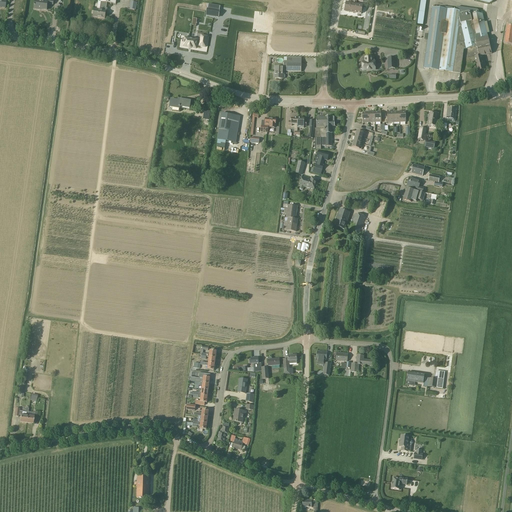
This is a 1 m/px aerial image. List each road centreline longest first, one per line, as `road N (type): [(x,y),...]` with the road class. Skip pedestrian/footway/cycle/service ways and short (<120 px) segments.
road 1 (tertiary): [(323,103),(248,98),(119,55),(0,34)]
road 2 (unclassified): [(307,343),(312,255),(355,104)]
road 3 (unclassified): [(374,503),(386,357),(375,347),(307,343)]
road 4 (unclassified): [(0,452),(135,430),(205,451)]
road 5 (unclassified): [(205,451),(227,364),(307,343)]
road 6 (tertiary): [(511,81),(465,96),(355,104)]
road 7 (unclassified): [(297,483),(307,343)]
